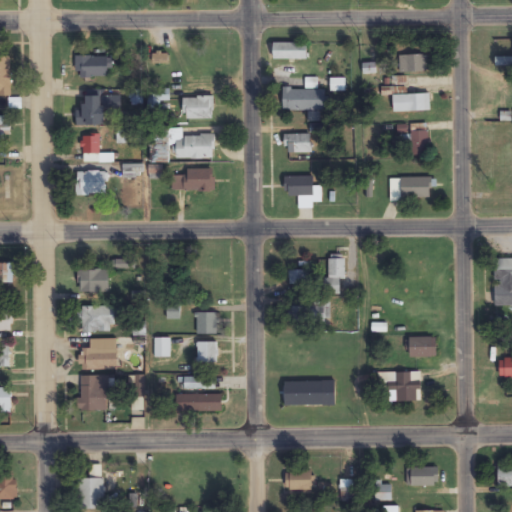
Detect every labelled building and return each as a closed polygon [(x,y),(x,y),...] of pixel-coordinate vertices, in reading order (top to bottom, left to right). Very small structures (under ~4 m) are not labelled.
[(274,60),(307,60),(307,43),(274,43),(274,60)] [(428,55),(399,55),(399,74),(428,74),(428,55)] [(0,95),(12,95),(11,57),(0,56),(0,95)] [(75,77),(108,77),(108,56),(75,56),(75,77)] [(511,66),(511,57),(495,57),(495,66),(511,66)] [(169,89),(148,89),(148,108),(161,108),(161,102),(169,102),(169,89)] [(283,112),(326,112),(326,89),(283,89),(283,112)] [(132,105),(141,105),(141,92),(132,92),(132,105)] [(430,95),(393,95),(393,112),(430,112),(430,95)] [(105,126),(105,109),(121,109),(121,96),(86,96),(86,108),(77,108),(76,125),(105,126)] [(183,120),(213,120),(213,98),(183,98),(183,120)] [(0,116),(0,140),(0,141),(0,137),(10,137),(10,117),(0,116)] [(411,153),(428,153),(428,129),(416,129),(416,126),(411,126),(411,153)] [(176,160),(214,159),(213,135),(183,136),(183,129),(151,130),(152,162),(169,161),(169,146),(176,146),(176,160)] [(82,163),(114,163),(114,154),(99,154),(99,135),(82,135),(82,163)] [(284,136),(284,153),(311,153),(311,136),(284,136)] [(123,178),(142,178),(142,166),(123,166),(123,178)] [(162,180),(162,166),(148,166),(148,180),(162,180)] [(186,170),(186,175),(172,175),(172,192),(214,192),(214,170),(186,170)] [(106,173),(76,173),(76,196),(106,196),(106,173)] [(399,189),(390,189),(390,200),(430,200),(430,178),(399,178),(399,189)] [(494,307),(511,306),(511,258),(494,259),(494,307)] [(345,280),(345,259),(326,259),(326,295),(340,295),(340,280),(345,280)] [(13,264),(0,263),(0,284),(13,285),(13,264)] [(109,293),(109,270),(78,270),(78,293),(109,293)] [(307,286),(307,271),(288,271),(288,286),(307,286)] [(180,306),(167,306),(167,320),(180,320),(180,306)] [(115,332),(115,307),(82,307),(82,332),(115,332)] [(327,319),(324,307),(308,311),(311,323),(327,319)] [(0,332),(11,333),(12,309),(0,308),(0,332)] [(217,335),(217,314),(196,314),(196,335),(217,335)] [(432,338),(409,338),(409,358),(432,358),(432,338)] [(170,339),(154,339),(154,357),(170,357),(170,339)] [(90,349),(81,349),(81,371),(117,371),(117,341),(90,341),(90,349)] [(217,343),(197,343),(197,366),(217,366),(217,343)] [(10,346),(0,346),(0,363),(0,368),(10,368),(10,346)] [(511,378),(511,359),(500,359),(500,378),(511,378)] [(397,391),(397,403),(421,403),(421,373),(381,373),(381,391),(397,391)] [(107,412),(107,376),(80,376),(80,412),(107,412)] [(184,390),(216,390),(216,378),(184,378),(184,390)] [(335,407),(335,382),(285,382),(285,407),(335,407)] [(0,388),(0,413),(11,413),(11,389),(0,388)] [(222,412),(222,396),(176,396),(176,412),(222,412)] [(78,479),(78,510),(104,510),(104,466),(90,466),(90,479),(78,479)] [(511,466),(498,467),(498,487),(511,486),(511,466)] [(438,469),(409,469),(409,487),(438,487),(438,469)] [(286,492),(315,492),(315,472),(286,472),(286,492)] [(16,475),(0,475),(0,500),(16,501),(16,475)] [(340,500),(354,500),(354,481),(340,481),(340,500)] [(391,501),(391,487),(378,487),(378,501),(391,501)]
